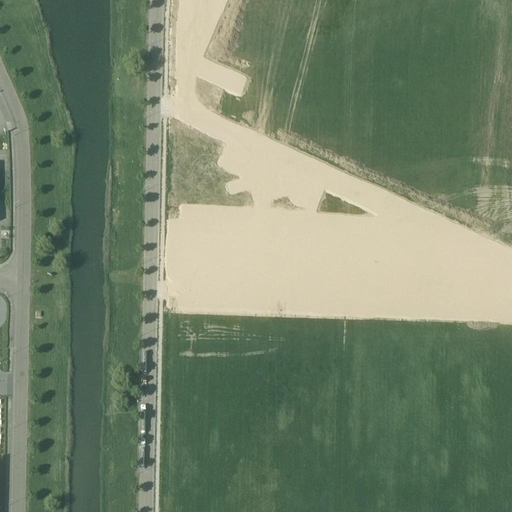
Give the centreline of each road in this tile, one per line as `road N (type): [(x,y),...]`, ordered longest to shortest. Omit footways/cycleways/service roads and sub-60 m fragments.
road 1 (unclassified): [(145,511),(156,0)]
road 2 (unclassified): [(17,511),(22,279)]
road 3 (unclassified): [(22,279),(19,118),(0,75)]
